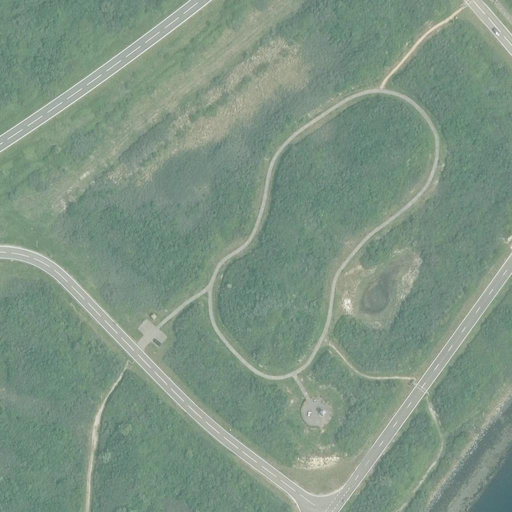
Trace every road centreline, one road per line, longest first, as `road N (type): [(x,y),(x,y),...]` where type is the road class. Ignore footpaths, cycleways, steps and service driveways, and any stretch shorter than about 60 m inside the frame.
road 1 (unclassified): [(0,252),(39,260),(61,277),(204,419),(324,511)]
road 2 (unclassified): [(329,511),(511,262)]
road 3 (primary): [(0,145),(201,0)]
